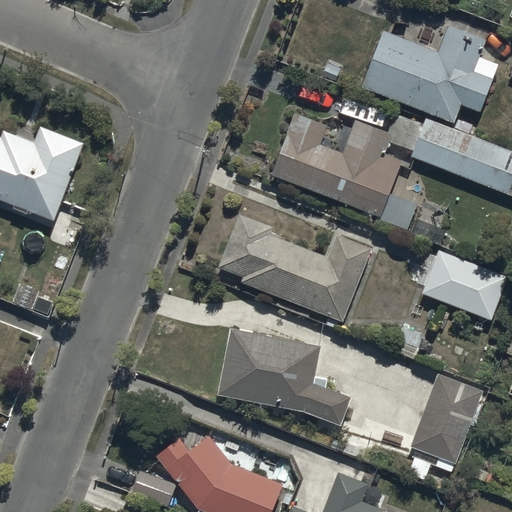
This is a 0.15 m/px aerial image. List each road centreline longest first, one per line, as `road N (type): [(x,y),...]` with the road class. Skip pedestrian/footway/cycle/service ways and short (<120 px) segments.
road 1 (residential): [(193,86),(27,511)]
road 2 (residential): [(193,86),(0,7)]
